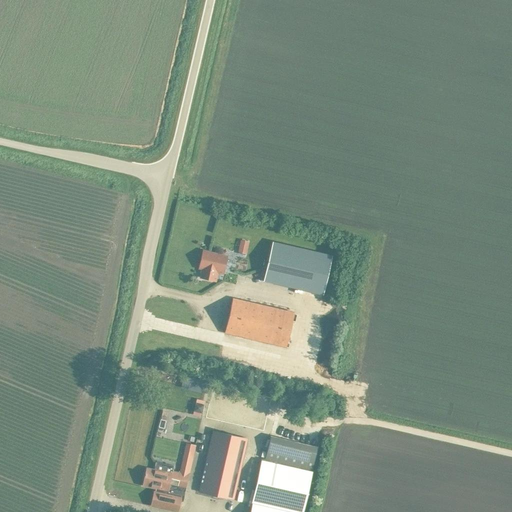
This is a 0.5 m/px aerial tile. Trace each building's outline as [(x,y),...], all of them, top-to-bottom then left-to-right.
[(232,248),(242,249),(243,236),(233,236),(232,248)] [(272,242),(263,281),(322,295),(331,255),(272,242)] [(199,268),(202,269),(200,277),(215,281),(217,272),(222,274),(227,256),(203,250),(199,268)] [(232,291),(233,283),(254,286),(255,276),(231,274),(229,290),(232,291)] [(285,347),(293,312),(233,298),(225,333),(285,347)] [(196,399),(193,411),(201,413),(204,401),(196,399)] [(233,499),(246,438),(212,431),(198,491),(233,499)] [(317,447),(270,436),(264,461),(311,472),(317,447)] [(264,461),(261,460),(251,504),(288,511),(301,511),(311,472),(264,461)] [(181,467),(180,473),(172,471),(173,466),(155,462),(153,470),(146,468),(142,485),(155,488),(154,491),(150,505),(177,511),(181,495),(167,492),(169,484),(185,488),(189,469),(181,467)]
